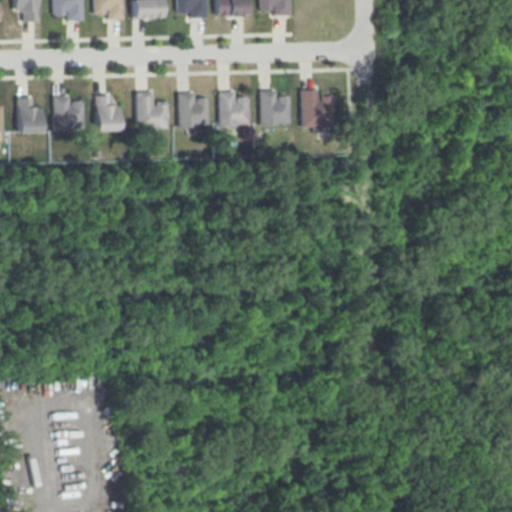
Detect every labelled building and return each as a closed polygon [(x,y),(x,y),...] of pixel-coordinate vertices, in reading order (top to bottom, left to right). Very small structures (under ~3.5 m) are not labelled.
[(11,0),(35,0),(36,21),(21,22),(20,12),(16,12),(16,10),(12,10),(11,0)] [(80,0),(81,20),(65,20),(65,11),(63,11),(63,15),(51,15),(50,0),(80,0)] [(120,0),(121,19),(105,20),(105,10),(103,10),(103,14),(91,14),(90,0),(120,0)] [(130,0),(161,0),(162,17),(131,18),(130,0)] [(203,0),(204,17),(188,18),(188,8),(186,8),(186,12),(173,12),(173,0),(203,0)] [(213,0),(244,0),(244,15),(213,16),(213,0)] [(286,0),(287,15),(271,15),(271,6),(269,6),(269,9),(257,10),(256,0),(286,0)] [(298,90),(299,127),(330,126),(329,95),(318,95),(318,100),(315,100),(315,89),(298,90)] [(256,91),(257,125),(276,125),(276,123),(287,123),(287,96),(274,96),(274,100),(273,100),(273,90),(256,91)] [(133,92),(134,129),(165,128),(164,101),(153,102),(153,105),(151,105),(150,92),(133,92)] [(215,92),(216,127),(235,126),(235,124),(246,124),(246,97),(233,98),(233,101),(232,101),(232,92),(215,92)] [(175,93),(176,128),(194,127),(194,125),(206,125),(205,99),(193,99),(193,102),(191,102),(191,93),(175,93)] [(92,94),(94,131),(117,131),(116,106),(112,106),(112,104),(109,105),(108,94),(92,94)] [(15,97),(16,134),(40,133),(39,108),(34,108),(34,107),(31,107),(31,96),(15,97)] [(51,96),(52,131),(70,130),(70,128),(82,128),(81,102),(69,102),(69,105),(67,105),(67,96),(51,96)]
